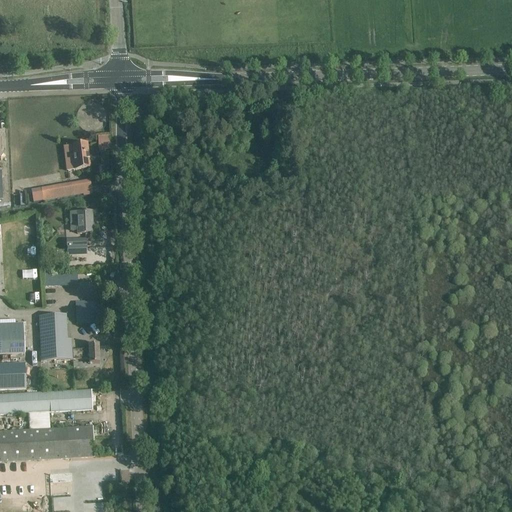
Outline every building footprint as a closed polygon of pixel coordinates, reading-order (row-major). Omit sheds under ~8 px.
[(68,172),(75,171),(90,169),(87,145),(65,148),(68,172)] [(41,191),(43,202),(73,197),(72,185),(41,191)] [(77,234),(83,234),(93,234),(92,212),(70,213),(70,224),(77,224),(77,234)] [(19,226),(20,236),(34,235),(33,224),(19,226)] [(72,249),(77,248),(87,248),(86,240),(72,241),(72,249)] [(25,246),(26,257),(35,256),(34,245),(25,246)] [(68,258),(87,257),(87,249),(67,249),(68,258)] [(54,260),(63,260),(62,252),(57,252),(57,253),(54,253),(54,260)] [(27,282),(37,280),(36,269),(26,270),(27,282)] [(45,287),(76,287),(76,274),(45,275),(45,287)] [(28,293),(29,302),(37,301),(37,292),(28,293)] [(101,302),(75,304),(76,324),(102,323),(101,302)] [(90,360),(90,365),(100,364),(99,345),(89,346),(89,350),(72,350),(72,341),(68,341),(67,316),(39,317),(41,362),(90,360)] [(24,325),(0,325),(0,356),(25,356),(24,325)] [(0,366),(0,392),(26,392),(25,365),(0,366)] [(0,462),(94,458),(93,428),(50,430),(49,413),(92,411),(92,391),(0,394),(0,414),(29,413),(30,431),(0,432),(0,462)]
